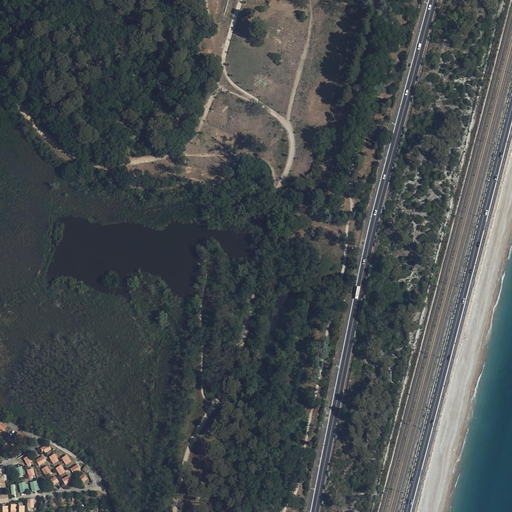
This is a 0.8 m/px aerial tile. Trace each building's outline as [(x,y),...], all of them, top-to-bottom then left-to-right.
[(48,443),(41,447),(44,453),(51,449),(48,443)] [(53,464),(59,461),(55,453),(49,457),(53,464)] [(66,465),(71,461),(67,454),(61,458),(66,465)] [(35,459),(39,465),(47,461),(43,455),(35,459)] [(27,456),(23,458),(28,466),(33,464),(30,460),(29,460),(27,456)] [(61,463),(55,467),(60,475),(66,472),(61,463)] [(78,463),(70,467),(73,473),(81,470),(78,463)] [(43,474),(50,473),(49,466),(42,467),(43,474)] [(27,470),(29,478),(35,476),(33,468),(27,470)] [(83,482),(87,479),(83,474),(79,477),(83,482)] [(62,479),(65,484),(72,480),(69,475),(62,479)] [(29,482),(32,492),(39,490),(37,480),(29,482)] [(20,491),(28,489),(26,481),(18,483),(20,491)] [(0,502),(9,502),(8,494),(0,494),(0,502)]
